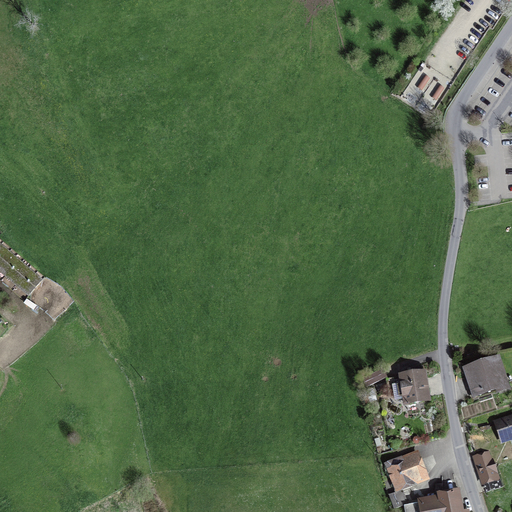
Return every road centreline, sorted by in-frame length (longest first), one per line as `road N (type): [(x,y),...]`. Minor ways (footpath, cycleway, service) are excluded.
road 1 (unclassified): [(455,135),(460,207),(442,333),(452,418),(478,511)]
road 2 (unclassified): [(455,135),(460,101),(511,23)]
